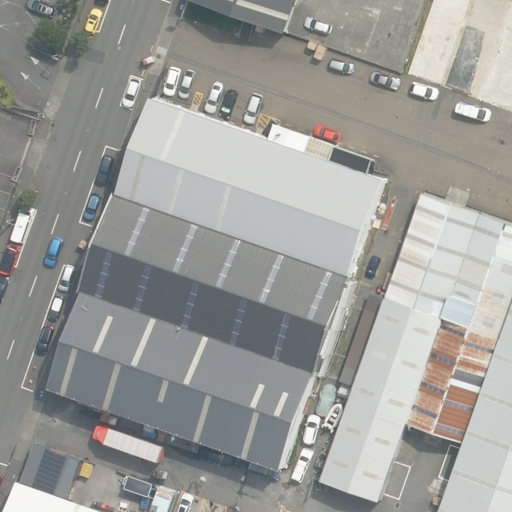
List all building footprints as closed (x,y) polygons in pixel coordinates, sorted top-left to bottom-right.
[(199,0),(291,33),(302,0),(199,0)] [(432,0),(406,74),(511,111),(511,0),(432,0)] [(155,96),(54,386),(288,466),(387,178),(375,174),(380,159),(338,145),(334,158),(155,96)] [(442,511),(511,511),(511,222),(427,193),(324,480),(383,501),(411,423),(467,443),(442,511)] [(111,511),(23,480),(11,511),(111,511)]
